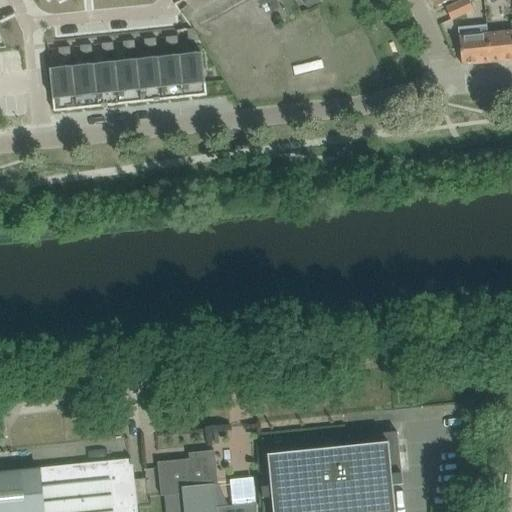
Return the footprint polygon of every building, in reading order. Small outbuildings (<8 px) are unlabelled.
[(274,0),(273,0),(267,3),(271,11),(278,8),(274,0)] [(318,0),(300,0),(306,9),(319,1),(318,0)] [(467,0),(466,0),(446,9),(451,20),(472,11),(467,0)] [(187,6),(180,11),(188,21),(194,16),(187,6)] [(486,26),(458,28),(461,63),(461,65),(490,63),(487,36),(486,26)] [(193,29),(187,30),(188,40),(199,39),(193,29)] [(511,33),(487,36),(490,63),(511,60),(511,33)] [(177,36),(165,38),(166,46),(178,44),(177,36)] [(156,39),(144,40),(144,48),(156,47),(156,39)] [(134,41),(122,42),(123,50),(135,49),(134,41)] [(113,43),(101,44),(101,52),(114,51),(113,43)] [(91,45),(79,46),(80,54),(92,53),(91,45)] [(70,47),(58,48),(58,56),(71,55),(70,47)] [(202,54),(180,56),(184,99),(206,96),(202,54)] [(180,56),(158,58),(163,101),(184,99),(180,56)] [(158,58),(137,61),(141,103),(163,101),(158,58)] [(137,61),(115,63),(120,105),(141,103),(137,61)] [(115,63),(94,65),(99,108),(120,105),(115,63)] [(94,65),(73,68),(77,110),(99,108),(94,65)] [(73,68),(49,70),(54,112),(77,110),(73,68)] [(395,511),(393,486),(402,485),(397,432),(346,437),(347,448),(267,456),(270,487),(261,488),(262,499),(272,499),(273,511),(395,511)] [(197,459),(157,463),(159,483),(161,497),(182,494),(183,511),(255,511),(256,504),(232,506),(216,508),(214,486),(218,486),(216,471),(214,451),(196,453),(197,459)] [(0,472),(0,511),(136,511),(131,459),(0,472)]
